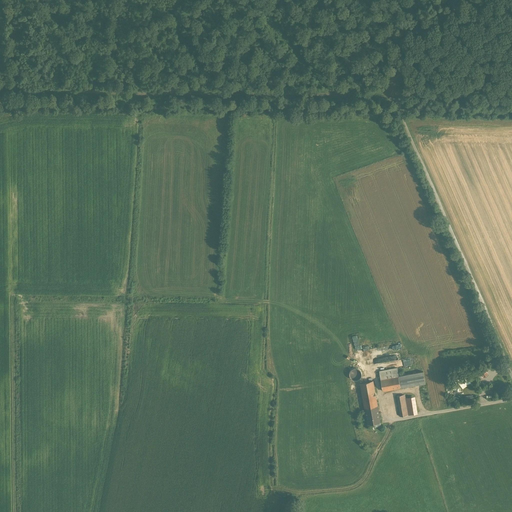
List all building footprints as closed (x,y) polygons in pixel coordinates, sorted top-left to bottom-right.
[(353,354),(351,354),(350,354),(349,354),(348,355),(347,356),(346,357),(345,358),(345,359),(345,360),(345,362),(346,363),(347,364),(348,365),(349,365),(350,366),(351,366),(353,366),(354,365),(355,365),(356,364),(357,363),(357,362),(358,360),(358,359),(357,358),(357,357),(356,355),(355,355),(354,354),(353,354)] [(397,367),(379,370),(380,378),(398,375),(397,367)] [(484,368),(479,372),(482,376),(488,372),(484,368)] [(398,375),(380,378),(383,390),(400,387),(425,382),(423,371),(398,375)] [(373,380),(360,382),(365,411),(378,408),(373,380)] [(404,394),(397,395),(400,415),(408,414),(404,394)] [(378,408),(365,411),(367,423),(380,421),(378,408)]
